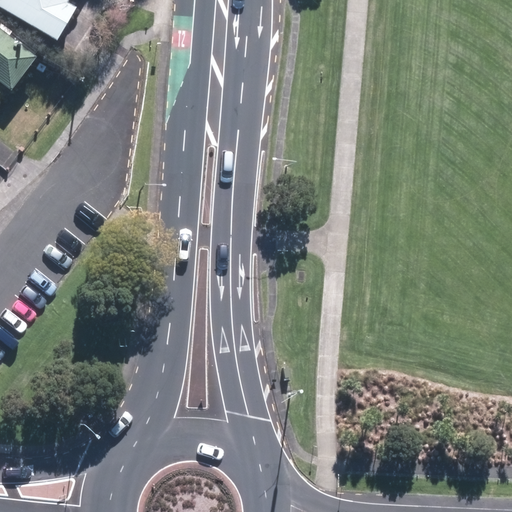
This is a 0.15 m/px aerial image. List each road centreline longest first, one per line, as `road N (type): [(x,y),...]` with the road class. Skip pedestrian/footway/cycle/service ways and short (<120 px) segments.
road 1 (secondary): [(249,0),(234,237),(245,453)]
road 2 (secondary): [(139,447),(168,326),(195,0)]
road 3 (tertiary): [(0,469),(127,457)]
